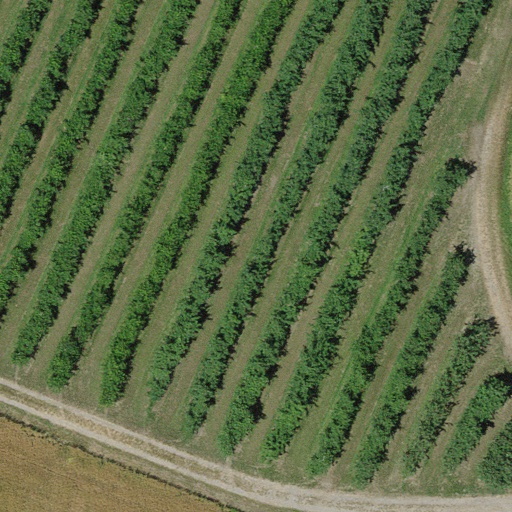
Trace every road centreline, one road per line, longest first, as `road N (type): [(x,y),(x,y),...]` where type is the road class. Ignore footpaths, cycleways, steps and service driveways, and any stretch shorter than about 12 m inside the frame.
road 1 (track): [(0,396),(120,444),(345,503),(511,508)]
road 2 (track): [(511,106),(481,175),(497,315),(511,336)]
